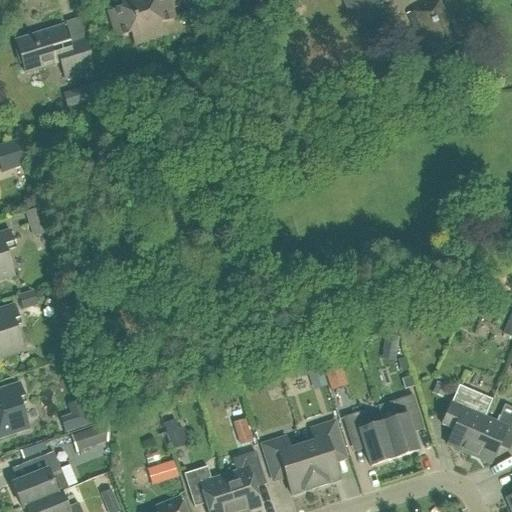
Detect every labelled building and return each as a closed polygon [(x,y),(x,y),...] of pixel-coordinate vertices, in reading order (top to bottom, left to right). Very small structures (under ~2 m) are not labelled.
[(118,0),(121,9),(107,13),(116,40),(130,36),(133,46),(163,37),(160,26),(174,22),(166,0),(118,0)] [(391,0),(340,0),(348,18),(391,0)] [(457,49),(437,3),(412,13),(432,60),(457,49)] [(68,46),(62,28),(15,43),(25,75),(59,64),(64,81),(94,72),(84,41),(68,46)] [(212,33),(196,38),(204,63),(220,58),(212,33)] [(107,97),(103,83),(63,95),(68,109),(88,103),(90,109),(99,106),(97,100),(107,97)] [(23,166),(14,141),(0,145),(0,174),(23,166)] [(48,233),(39,208),(23,214),(31,239),(48,233)] [(15,249),(9,232),(0,235),(0,281),(14,277),(6,252),(15,249)] [(20,325),(14,306),(13,307),(13,309),(0,312),(0,359),(23,352),(15,327),(20,325)] [(330,356),(318,360),(329,394),(341,390),(330,356)] [(26,404),(19,385),(18,385),(19,387),(0,393),(0,439),(29,431),(20,406),(26,404)] [(492,402),(479,396),(458,387),(444,418),(456,423),(446,446),(468,456),(484,419),(492,402)] [(382,424),(394,460),(417,453),(409,427),(421,423),(412,397),(390,404),(395,420),(382,424)] [(68,416),(58,420),(63,435),(90,425),(81,401),(65,407),(68,416)] [(496,424),(484,419),(468,456),(490,466),(500,442),(511,447),(511,445),(511,410),(503,406),(496,424)] [(394,460),(382,424),(369,428),(364,412),(342,419),(350,446),(362,442),(370,468),(394,460)] [(234,425),(240,448),(256,444),(250,420),(234,425)] [(314,443),(301,447),(315,490),(339,482),(331,457),(344,453),(334,423),(310,431),(314,443)] [(70,447),(76,463),(107,453),(101,437),(70,447)] [(315,490),(301,447),(289,451),(285,439),(261,446),(270,477),(283,473),(291,497),(315,490)] [(223,478),(233,511),(245,511),(259,508),(250,481),(262,477),(255,453),(231,461),(236,474),(223,478)] [(21,510),(60,494),(68,491),(53,454),(28,464),(33,477),(11,486),(21,510)] [(207,511),(233,511),(223,478),(211,482),(206,469),(183,476),(191,500),(202,496),(207,511)] [(66,509),(60,494),(21,510),(25,509),(26,511),(80,511),(78,505),(66,509)] [(183,511),(179,500),(156,510),(156,511),(183,511)]
